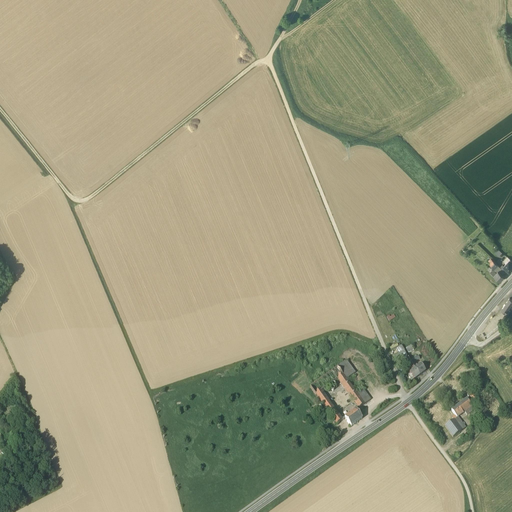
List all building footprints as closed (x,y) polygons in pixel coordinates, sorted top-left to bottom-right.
[(498,265),(491,259),(487,262),(489,264),(493,267),(495,265),(497,267),(498,265)] [(508,262),(503,266),(509,272),(511,268),(511,263),(511,264),(511,263),(511,261),(510,260),(508,262)] [(504,277),(498,271),(496,274),(495,273),(493,271),(492,270),(491,270),(490,272),(500,282),(504,277)] [(511,299),(510,299),(502,310),(511,317),(511,311),(510,310),(511,308),(509,307),(511,303),(511,299)] [(415,358),(410,361),(410,362),(411,363),(412,364),(414,363),(420,359),(418,356),(417,357),(416,356),(414,356),(415,358)] [(420,365),(415,369),(420,376),(425,371),(420,365)] [(337,368),(310,387),(316,395),(321,391),(338,379),(343,376),(337,368)] [(413,370),(409,373),(414,380),(420,376),(415,369),(413,370)] [(357,395),(343,376),(338,379),(359,409),(364,405),(357,395)] [(321,391),(316,395),(337,424),(342,421),(321,391)] [(363,391),(357,395),(364,405),(370,400),(363,391)] [(466,399),(460,404),(466,411),(464,412),(467,415),(471,412),(469,409),(472,407),(466,399)] [(460,404),(451,410),(455,416),(457,418),(464,412),(466,411),(460,404)] [(362,419),(356,410),(344,418),(351,427),(362,419)] [(453,420),(445,426),(453,438),(461,431),(453,420)]
